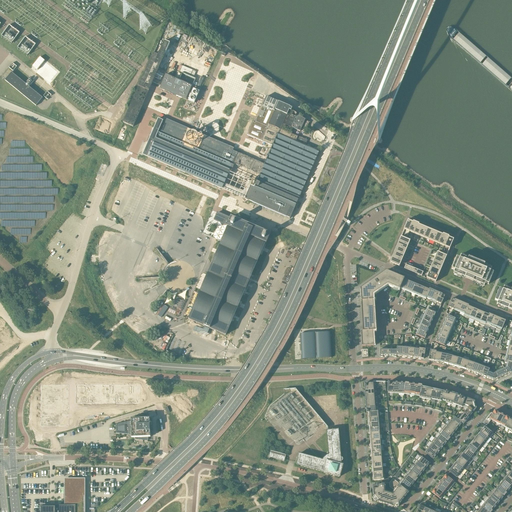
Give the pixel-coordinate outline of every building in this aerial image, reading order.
[(13,42),(21,31),(10,24),(3,35),(13,42)] [(28,54),(37,44),(27,36),(19,46),(28,54)] [(158,43),(123,122),(133,127),(134,126),(138,116),(142,106),(146,97),(153,82),(160,67),(165,54),(170,44),(165,41),(164,41),(163,45),(158,43)] [(13,73),(7,80),(6,80),(29,99),(33,103),(37,106),(39,104),(43,99),(44,99),(41,97),(29,86),(30,85),(32,86),(35,81),(31,78),(27,82),(28,83),(27,85),(23,81),(19,78),(16,75),(13,72),(12,73),(13,73)] [(195,103),(201,89),(194,86),(191,92),(190,92),(192,87),(166,75),(160,88),(187,99),(190,93),(188,100),(195,103)] [(151,136),(143,155),(144,155),(145,156),(149,157),(170,166),(219,187),(245,199),(248,200),(249,201),(258,204),(268,209),(277,212),(290,218),(291,218),(317,158),(320,151),(319,151),(306,145),(308,140),(303,138),(302,138),(300,142),(296,141),(298,137),(298,136),(291,133),(292,130),(293,128),(300,131),(301,129),(306,131),(307,127),(309,124),(309,122),(305,120),(299,115),(297,114),(293,112),(293,111),(294,109),(292,109),(292,108),(290,107),(279,102),(274,100),(266,97),(260,111),(255,123),(253,122),(247,135),(248,135),(262,141),(272,146),(265,163),(264,164),(252,158),(246,156),(221,145),(208,139),(183,128),(176,126),(164,120),(157,136),(156,138),(151,136)] [(105,134),(111,119),(101,115),(95,130),(105,134)] [(198,299),(189,319),(189,320),(195,322),(198,324),(202,325),(211,329),(213,330),(217,331),(225,335),(226,335),(228,330),(230,325),(232,320),(237,307),(245,290),(245,289),(249,280),(265,242),(266,243),(268,239),(270,234),(270,233),(231,217),(231,218),(218,213),(215,218),(215,219),(214,220),(227,226),(228,227),(224,238),(222,242),(198,299)] [(404,229),(401,237),(407,239),(407,238),(408,236),(410,232),(409,232),(413,223),(412,222),(409,221),(409,220),(408,219),(404,229)] [(413,223),(409,232),(410,232),(415,234),(419,225),(419,224),(413,222),(413,223)] [(419,225),(415,234),(419,236),(424,226),(423,226),(423,227),(419,225)] [(212,226),(207,237),(214,240),(218,229),(212,226)] [(424,226),(419,236),(424,238),(429,228),(428,228),(424,226)] [(429,228),(424,238),(429,240),(434,230),(433,230),(433,231),(429,229),(429,228)] [(434,230),(429,240),(434,242),(439,232),(438,232),(434,230)] [(439,232),(434,242),(439,244),(443,235),(439,233),(439,232)] [(443,235),(439,244),(444,246),(445,246),(448,237),(449,236),(443,234),(443,235)] [(401,237),(399,242),(408,246),(410,241),(407,239),(401,237)] [(441,252),(441,254),(447,256),(454,239),(453,238),(453,239),(450,238),(448,237),(445,246),(444,246),(441,252)] [(397,245),(396,247),(397,247),(406,251),(408,246),(399,242),(399,243),(398,242),(397,245)] [(397,247),(394,252),(404,256),(406,251),(397,247)] [(393,253),(392,257),(393,257),(392,258),(401,261),(404,256),(394,252),(394,253),(394,252),(393,253)] [(437,252),(435,257),(444,261),(447,256),(441,254),(437,252)] [(447,265),(441,281),(501,306),(509,309),(511,310),(511,288),(511,289),(511,290),(504,287),(503,289),(489,283),(494,272),(490,271),(492,268),(484,265),(485,264),(469,257),(468,259),(461,255),(460,258),(457,257),(452,267),(447,265)] [(435,257),(433,263),(442,266),(443,267),(445,262),(444,262),(444,261),(435,257)] [(392,258),(390,263),(399,267),(401,261),(392,258)] [(433,263),(431,268),(440,272),(442,266),(433,263)] [(186,266),(182,274),(187,276),(185,280),(190,282),(195,270),(186,266)] [(431,268),(429,273),(438,277),(438,276),(439,277),(441,272),(440,272),(431,268)] [(375,323),(373,295),(388,284),(400,289),(400,288),(401,288),(404,279),(405,278),(404,278),(386,271),(360,289),(363,324),(363,327),(363,331),(361,331),(362,346),(374,346),(373,326),(372,323),(375,323)] [(429,273),(427,278),(430,279),(436,282),(438,277),(429,273)] [(406,290),(409,282),(404,279),(401,288),(406,290)] [(414,284),(409,282),(406,290),(411,292),(414,284)] [(414,284),(411,292),(416,295),(419,286),(414,284)] [(419,286),(416,295),(421,297),(424,288),(419,286)] [(426,299),(430,289),(429,290),(424,288),(421,297),(426,299)] [(430,289),(426,299),(426,298),(431,300),(430,301),(431,301),(435,291),(430,289)] [(431,300),(431,301),(436,303),(440,293),(435,291),(431,300)] [(440,293),(436,303),(441,305),(445,295),(440,293)] [(452,298),(449,307),(454,310),(458,301),(452,298)] [(459,312),(463,303),(458,301),(454,310),(459,312)] [(459,312),(464,314),(464,316),(468,305),(463,303),(459,312)] [(158,315),(161,318),(168,308),(163,304),(160,308),(157,312),(156,314),(158,315)] [(473,308),(468,306),(469,305),(468,305),(464,316),(469,318),(473,308)] [(469,318),(474,320),(478,311),(473,308),(469,318)] [(427,309),(424,315),(433,318),(435,313),(427,309)] [(479,311),(478,311),(474,320),(479,323),(479,324),(484,313),(479,311)] [(489,314),(489,315),(484,313),(479,324),(484,326),(485,324),(489,314)] [(485,324),(484,326),(485,326),(485,325),(490,327),(495,316),(494,316),(489,314),(485,324)] [(431,323),(433,318),(424,315),(422,320),(431,323)] [(445,318),(446,318),(445,321),(455,325),(454,324),(456,319),(447,315),(447,316),(446,315),(446,316),(445,318)] [(495,316),(490,327),(491,326),(492,327),(496,328),(500,318),(495,316)] [(496,328),(501,331),(505,321),(500,318),(496,328)] [(0,350),(14,342),(0,320),(0,350)] [(431,323),(422,320),(420,325),(429,328),(431,323)] [(444,324),(443,326),(453,330),(455,325),(445,321),(444,321),(443,323),(444,324)] [(420,325),(418,330),(427,333),(429,328),(420,325)] [(443,326),(442,326),(441,328),(441,329),(440,331),(450,335),(453,330),(443,326)] [(425,339),(427,333),(418,330),(416,335),(425,339)] [(438,334),(439,334),(438,337),(448,341),(448,340),(447,340),(449,335),(450,336),(450,335),(440,331),(439,331),(438,334)] [(331,357),(330,332),(300,334),(301,359),(331,357)] [(446,346),(448,341),(438,337),(437,336),(436,339),(437,339),(436,342),(446,346)] [(383,356),(388,356),(389,346),(380,346),(380,356),(380,357),(383,357),(383,356)] [(397,346),(389,346),(388,356),(394,356),(394,357),(396,357),(396,356),(397,356),(397,346)] [(450,365),(455,366),(458,357),(453,355),(450,365)] [(458,357),(455,366),(461,368),(464,359),(463,359),(458,357)] [(469,360),(464,359),(461,368),(466,369),(469,360)] [(469,360),(466,369),(471,371),(474,362),(469,360)] [(474,362),(471,371),(476,373),(479,364),(474,362)] [(479,364),(476,373),(476,374),(478,375),(478,374),(482,376),(485,367),(479,364)] [(498,378),(495,373),(493,373),(489,371),(490,369),(490,368),(486,377),(493,380),(498,378)] [(507,374),(504,368),(500,370),(495,373),(498,378),(507,374)] [(69,385),(41,385),(41,427),(69,427),(69,385)] [(137,404),(137,385),(73,385),(73,404),(137,404)] [(299,390),(286,388),(283,406),(286,403),(286,402),(289,403),(290,401),(293,405),(295,403),(294,410),(298,410),(298,415),(297,415),(296,422),(297,423),(304,424),(313,417),(305,407),(302,409),(302,407),(305,404),(302,404),(299,401),(300,398),(302,398),(306,399),(299,390)] [(438,390),(436,400),(441,401),(444,390),(444,391),(438,390)] [(446,402),(449,392),(444,390),(441,401),(442,400),(446,401),(446,402)] [(449,392),(446,402),(451,404),(455,394),(454,393),(452,392),(452,393),(449,392)] [(324,406),(338,406),(337,394),(333,394),(333,399),(324,399),(324,406)] [(452,403),(457,405),(460,396),(455,394),(451,404),(452,404),(452,403)] [(466,398),(460,396),(457,405),(462,407),(463,404),(466,398)] [(466,398),(463,404),(468,406),(468,407),(474,411),(476,408),(476,407),(475,407),(474,402),(474,401),(466,398)] [(464,413),(469,417),(474,411),(468,407),(465,412),(464,413)] [(486,425),(487,426),(487,425),(491,420),(495,422),(500,413),(494,411),(493,414),(492,413),(491,413),(489,416),(488,417),(486,419),(486,420),(484,422),(483,423),(484,423),(486,425)] [(462,423),(463,424),(467,419),(468,420),(469,418),(469,417),(464,413),(458,420),(462,423)] [(500,424),(504,416),(500,413),(495,422),(500,424)] [(500,424),(499,427),(503,429),(505,427),(509,418),(504,416),(500,424)] [(450,420),(458,427),(462,423),(463,424),(462,423),(458,420),(455,417),(451,421),(450,420)] [(131,421),(115,424),(116,433),(131,435),(132,438),(134,438),(134,439),(148,441),(148,438),(150,437),(150,418),(131,419),(131,421)] [(448,419),(444,423),(445,424),(446,425),(455,432),(458,427),(450,420),(449,421),(448,419)] [(454,432),(455,432),(446,425),(445,424),(442,429),(443,429),(451,436),(453,434),(455,433),(454,432)] [(490,438),(493,433),(485,426),(481,431),(490,438)] [(341,458),(341,457),(338,430),(331,431),(331,429),(328,430),(327,430),(327,433),(328,433),(329,455),(328,455),(324,459),(323,461),(301,455),(301,454),(299,454),(297,458),(298,458),(297,463),(297,465),(298,465),(324,472),(323,473),(340,477),(343,465),(341,465),(341,461),(342,461),(342,460),(342,459),(342,458),(341,458)] [(440,435),(448,441),(451,436),(443,429),(442,429),(438,433),(439,434),(440,435)] [(478,435),(486,442),(490,438),(481,431),(479,433),(477,435),(478,435)] [(437,439),(444,445),(448,441),(440,435),(437,439)] [(474,440),(482,447),(486,442),(478,435),(474,440)] [(431,442),(432,443),(441,449),(441,450),(443,448),(442,448),(444,445),(437,439),(435,437),(431,442)] [(471,444),(470,444),(480,452),(480,451),(479,451),(482,447),(474,440),(472,442),(470,444),(471,444)] [(428,447),(437,454),(441,449),(432,443),(428,447)] [(476,456),(480,452),(470,444),(467,449),(476,456)] [(437,454),(428,447),(425,452),(433,459),(434,458),(434,459),(435,457),(435,456),(437,454)] [(463,453),(473,461),(476,456),(467,449),(465,451),(464,451),(463,452),(463,453)] [(269,457),(284,461),(285,460),(286,455),(271,451),(269,454),(269,456),(269,457)] [(463,453),(460,458),(469,465),(473,461),(463,453)] [(416,460),(426,468),(430,463),(420,456),(416,460)] [(469,465),(460,458),(458,460),(457,460),(456,461),(456,462),(465,469),(468,465),(469,465)] [(426,468),(416,460),(417,461),(414,465),(413,464),(413,465),(422,472),(426,468)] [(456,462),(453,466),(461,473),(465,469),(456,462)] [(413,465),(409,469),(419,477),(419,476),(419,477),(421,475),(420,475),(422,472),(413,465)] [(457,478),(461,473),(453,466),(451,469),(450,468),(449,470),(449,471),(457,478)] [(409,469),(406,474),(415,481),(419,477),(409,469)] [(415,481),(406,474),(405,474),(406,475),(403,479),(402,478),(412,486),(412,485),(412,486),(414,484),(413,484),(415,481)] [(444,477),(442,479),(452,487),(451,486),(454,482),(446,475),(445,476),(445,475),(443,477),(444,477)] [(511,480),(506,475),(503,480),(511,487),(511,485),(511,480)] [(409,492),(408,490),(398,483),(393,478),(389,483),(390,487),(392,489),(393,489),(393,488),(394,489),(395,489),(392,493),(386,491),(385,483),(377,484),(375,484),(375,488),(373,488),(373,496),(374,496),(375,496),(378,500),(378,501),(377,501),(393,506),(393,505),(398,503),(399,504),(409,492)] [(402,478),(398,483),(408,490),(412,486),(402,478)] [(452,487),(442,479),(442,480),(441,479),(440,481),(440,482),(439,484),(448,491),(452,487)] [(511,487),(503,480),(499,484),(508,491),(510,489),(511,487)] [(85,511),(85,483),(65,483),(65,507),(40,507),(39,511),(85,511)] [(448,491),(439,484),(437,486),(437,485),(435,487),(436,487),(435,488),(444,495),(447,491),(448,491)] [(508,491),(499,484),(496,488),(495,488),(504,496),(508,491)] [(444,495),(435,488),(434,490),(433,490),(432,491),(432,492),(440,499),(444,495)] [(500,500),(504,496),(495,488),(491,492),(500,500)] [(497,505),(500,500),(491,492),(487,497),(497,505)] [(488,498),(485,502),(493,509),(494,509),(495,507),(497,505),(487,497),(488,498)] [(485,502),(481,507),(487,511),(490,511),(493,509),(485,502)]
